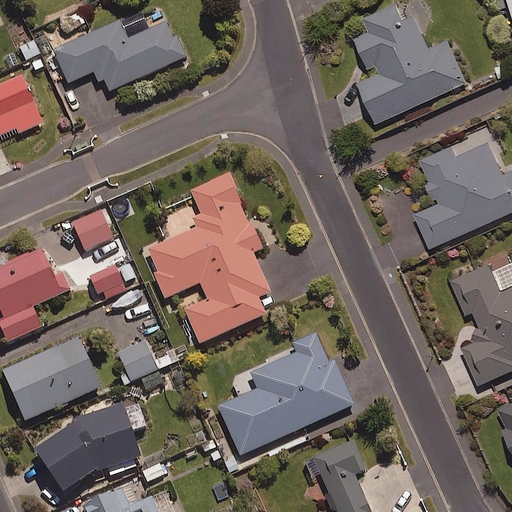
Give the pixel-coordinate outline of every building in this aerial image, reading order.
[(401,18),(395,7),(364,21),(370,35),(356,42),(373,80),(359,87),(377,126),(467,86),(448,43),(429,52),(418,28),(401,18)] [(83,14),(66,21),(71,34),(89,26),(83,14)] [(101,87),(107,84),(112,95),(185,60),(168,24),(130,42),(122,24),(56,55),(71,86),(95,75),(101,87)] [(44,127),(25,79),(0,89),(0,140),(12,135),(13,139),(44,127)] [(511,173),(502,177),(489,146),(457,160),(452,150),(421,164),(440,207),(416,217),(431,251),(511,216),(511,173)] [(264,252),(231,177),(193,194),(208,227),(147,254),(168,301),(203,286),(210,302),(187,313),(202,346),(268,317),(260,300),(272,295),(255,256),(264,252)] [(116,241),(104,212),(75,224),(87,253),(116,241)] [(65,296),(44,252),(0,272),(0,304),(8,321),(1,324),(11,345),(44,330),(35,310),(65,296)] [(141,286),(131,262),(92,280),(103,303),(141,286)] [(511,265),(495,273),(492,268),(453,285),(467,317),(472,315),(484,342),(465,351),(481,387),(511,373),(511,265)] [(332,366),(318,335),(296,345),(300,355),(253,375),(260,392),(221,409),(243,458),(355,409),(336,364),(332,366)] [(103,391),(82,341),(6,374),(28,424),(103,391)] [(155,363),(148,345),(122,356),(130,377),(123,379),(126,387),(144,381),(148,392),(164,386),(159,373),(175,366),(171,357),(155,363)] [(150,428),(132,399),(88,427),(86,425),(39,455),(67,498),(107,472),(110,477),(144,455),(133,438),(150,428)] [(511,406),(500,412),(509,431),(504,434),(511,450),(511,406)] [(366,472),(354,445),(316,462),(338,511),(371,511),(356,477),(366,472)] [(144,471),(148,485),(167,479),(163,465),(144,471)] [(132,508),(125,493),(86,511),(175,511),(166,492),(132,508)]
